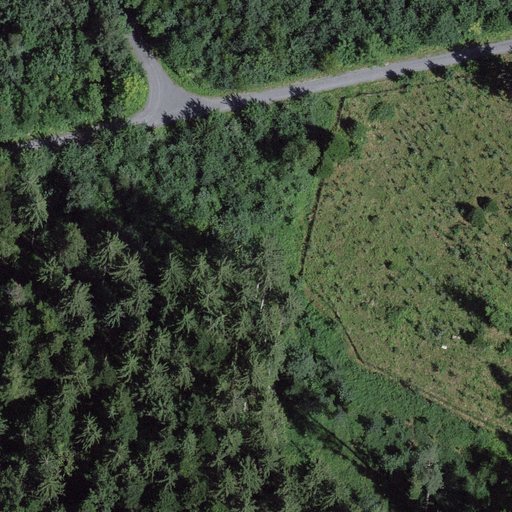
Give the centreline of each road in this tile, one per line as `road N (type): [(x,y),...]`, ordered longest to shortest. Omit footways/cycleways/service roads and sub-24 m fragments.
road 1 (track): [(0,155),(511,48)]
road 2 (track): [(111,0),(189,115)]
